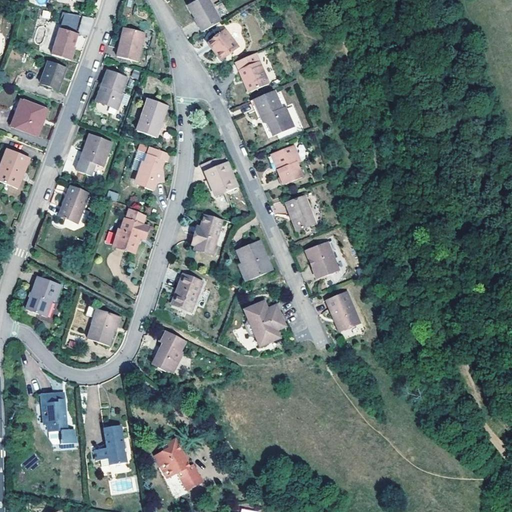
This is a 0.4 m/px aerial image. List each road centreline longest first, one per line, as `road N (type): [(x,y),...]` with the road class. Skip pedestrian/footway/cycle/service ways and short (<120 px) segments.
road 1 (residential): [(183,74),(183,171),(124,358),(108,371),(71,375),(23,333),(0,325)]
road 2 (residential): [(112,0),(0,310)]
road 3 (residential): [(183,74),(202,81),(225,121),(322,347)]
